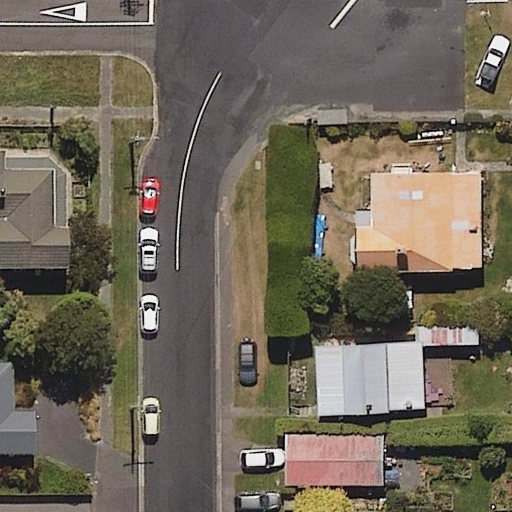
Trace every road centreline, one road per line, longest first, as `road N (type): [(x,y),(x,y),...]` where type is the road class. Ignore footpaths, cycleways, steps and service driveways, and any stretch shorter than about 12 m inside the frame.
road 1 (residential): [(258,5),(184,157),(174,245),(177,511)]
road 2 (residential): [(258,5),(150,19),(0,20)]
